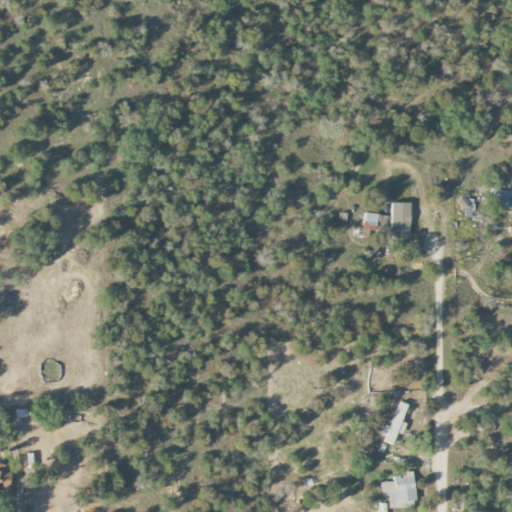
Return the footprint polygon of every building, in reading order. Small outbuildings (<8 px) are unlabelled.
[(510,209),(510,191),(493,191),(492,209),(510,209)] [(465,218),(473,218),(472,198),(457,199),(457,209),(464,209),(465,218)] [(409,238),(410,203),(391,202),(390,237),(409,238)] [(396,433),(402,435),(406,424),(401,422),(407,405),(399,401),(389,427),(386,426),(380,441),(392,445),(396,433)] [(4,465),(0,464),(0,479),(9,482),(11,474),(2,472),(4,465)] [(413,477),(392,478),(392,482),(386,482),(387,509),(414,508),(413,477)]
